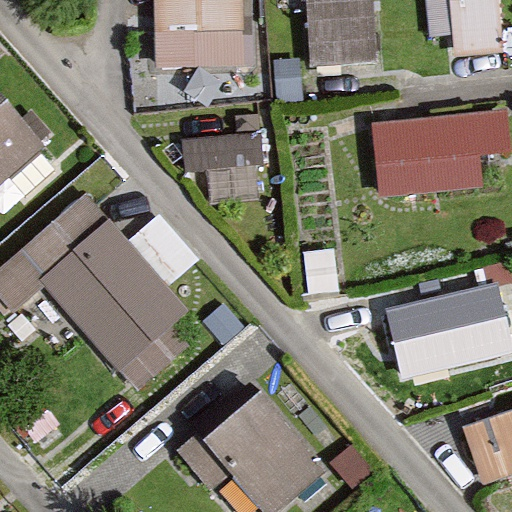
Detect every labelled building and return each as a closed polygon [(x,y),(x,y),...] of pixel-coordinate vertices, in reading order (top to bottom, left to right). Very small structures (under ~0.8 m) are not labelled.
[(374,0),(308,0),(313,69),(378,66),(374,0)] [(499,0),(448,0),(454,63),(505,59),(499,0)] [(244,2),(154,3),(155,73),(245,72),(244,2)] [(0,190),(45,152),(0,99),(0,190)] [(504,118),(374,131),(380,203),(436,198),(433,167),(508,160),(504,118)] [(262,137),(180,146),(184,177),(207,174),(211,208),(259,203),(256,173),(266,172),(262,137)] [(87,199),(0,273),(0,301),(15,319),(45,293),(118,378),(189,318),(87,199)] [(511,307),(506,286),(372,321),(381,354),(432,340),(440,371),(511,352),(511,307)] [(272,511),(319,468),(246,392),(174,461),(223,511),(272,511)] [(511,416),(466,431),(484,490),(511,481),(511,416)]
